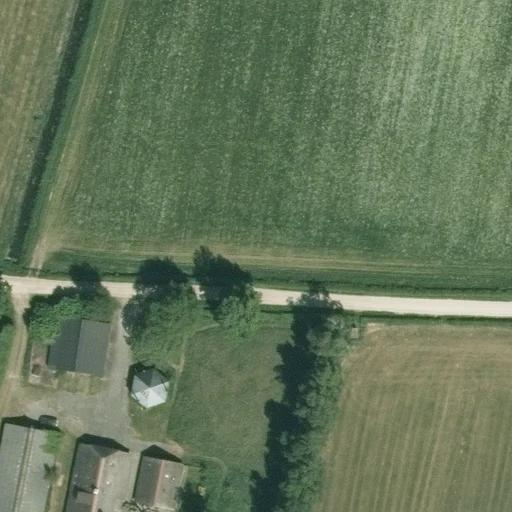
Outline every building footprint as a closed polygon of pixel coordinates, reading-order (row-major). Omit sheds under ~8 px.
[(47,368),(78,374),(104,378),(112,326),(55,317),(47,368)] [(357,329),(343,327),(341,341),(356,343),(357,329)] [(132,408),(156,408),(156,377),(133,377),(132,408)] [(5,424),(0,446),(0,511),(43,511),(59,435),(5,424)] [(80,447),(67,511),(118,511),(129,456),(80,447)] [(172,510),(181,465),(145,458),(136,504),(172,510)]
